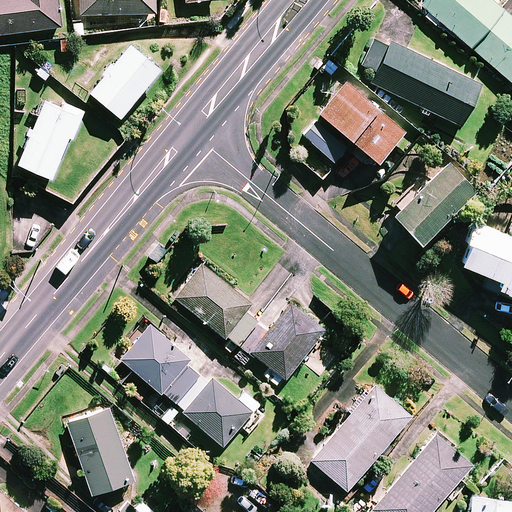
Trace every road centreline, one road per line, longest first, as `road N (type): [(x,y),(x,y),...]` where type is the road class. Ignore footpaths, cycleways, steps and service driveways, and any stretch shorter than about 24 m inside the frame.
road 1 (residential): [(511,398),(192,134)]
road 2 (secondary): [(192,134),(15,341)]
road 3 (secondary): [(304,0),(192,134)]
